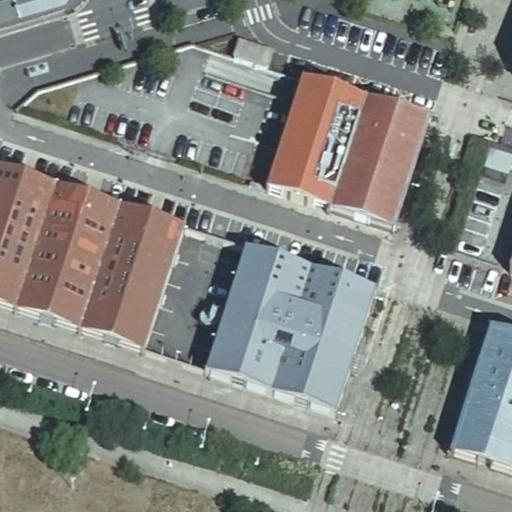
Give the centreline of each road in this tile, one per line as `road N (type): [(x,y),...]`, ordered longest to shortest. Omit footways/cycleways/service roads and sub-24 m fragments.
road 1 (residential): [(465,107),(414,258),(0,126)]
road 2 (residential): [(0,349),(511,511)]
road 3 (residential): [(253,0),(278,40),(465,107)]
road 4 (residential): [(117,16),(0,54)]
